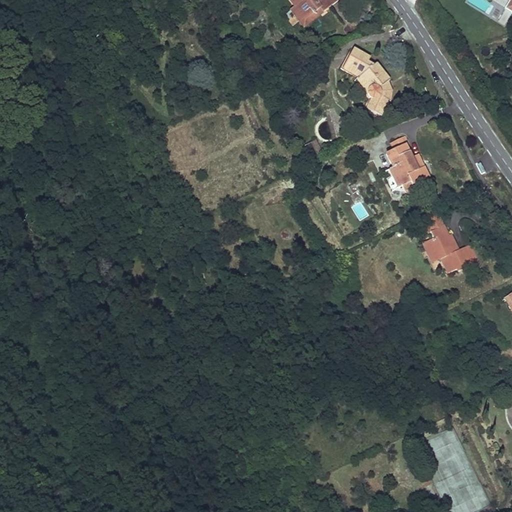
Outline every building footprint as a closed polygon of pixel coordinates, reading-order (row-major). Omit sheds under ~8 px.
[(298,14),(294,10),(284,0),(274,0),(263,10),(278,26),(274,30),(282,38),(297,25),(302,19),(307,25),(320,12),(310,2),(303,9),(298,14)] [(511,0),(509,0),(502,13),(511,18),(511,0)] [(298,14),(303,9),(299,5),(294,10),(298,14)] [(259,14),(274,30),(278,26),(263,10),(259,14)] [(302,30),(297,25),(282,38),(277,43),(282,49),(302,30)] [(282,38),(274,30),(269,35),(277,43),(282,38)] [(352,73),(335,67),(328,91),(345,97),(343,101),(359,113),(362,110),(363,120),(380,118),(379,101),(372,95),(376,91),(378,88),(359,75),(356,79),(350,76),(352,73)] [(382,96),(376,91),(372,95),(379,101),(382,101),(382,96)] [(316,142),(305,148),(312,160),(323,154),(316,142)] [(376,160),(383,173),(399,165),(392,151),(376,160)] [(283,169),(292,164),(290,158),(280,163),(283,169)] [(285,173),(295,168),(292,164),(283,169),(285,173)] [(383,173),(379,175),(381,179),(377,181),(379,185),(385,197),(388,196),(398,191),(399,194),(416,185),(412,177),(407,179),(402,171),(399,165),(383,173)] [(407,168),(402,171),(407,179),(412,177),(407,168)] [(385,197),(379,185),(372,189),(378,201),(385,197)] [(398,191),(388,196),(392,203),(402,198),(399,194),(398,191)] [(362,203),(354,207),(359,219),(367,216),(362,203)] [(445,240),(432,215),(415,224),(425,241),(428,240),(431,246),(421,252),(428,264),(438,258),(441,263),(448,277),(456,272),(460,278),(478,268),(469,250),(455,258),(451,251),(447,253),(441,243),(445,240)] [(451,251),(445,240),(441,243),(447,253),(451,251)] [(431,269),(441,263),(438,258),(428,264),(431,269)] [(511,294),(501,301),(511,320),(511,319),(511,294)] [(511,320),(501,301),(495,305),(506,323),(511,320)]
